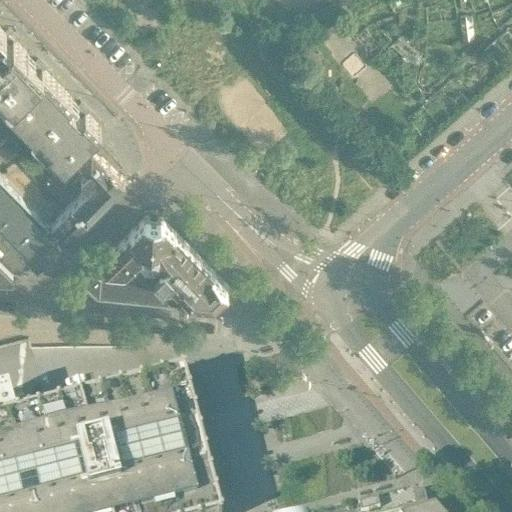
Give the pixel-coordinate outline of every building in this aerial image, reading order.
[(16,37),(6,27),(4,28),(0,24),(0,90),(8,99),(5,102),(17,115),(53,78),(43,68),(45,66),(36,57),(30,63),(25,57),(28,53),(14,39),(16,37)] [(72,96),(53,78),(17,115),(34,131),(30,135),(46,151),(49,147),(64,162),(100,125),(86,111),(88,109),(79,100),(74,106),(68,100),(72,96)] [(0,155),(5,161),(19,147),(20,146),(8,134),(0,141),(0,155)] [(87,187),(64,209),(51,222),(66,237),(66,238),(124,180),(90,145),(77,158),(87,168),(81,175),(80,181),(87,187)] [(0,252),(12,264),(16,259),(20,262),(25,261),(29,260),(36,267),(60,243),(66,237),(51,222),(46,226),(0,177),(0,252)] [(228,300),(235,293),(160,216),(146,215),(77,284),(78,285),(228,300)] [(12,264),(0,252),(0,269),(12,270),(12,265),(12,264)] [(217,511),(201,449),(183,381),(80,408),(79,400),(75,401),(77,408),(15,424),(8,396),(0,398),(0,511),(217,511)] [(423,511),(421,501),(378,511),(423,511)]
